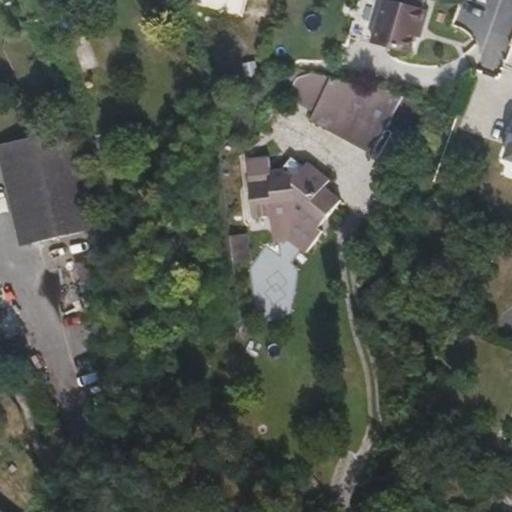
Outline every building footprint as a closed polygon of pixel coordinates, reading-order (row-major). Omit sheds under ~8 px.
[(418,26),(423,10),(387,0),(380,0),(367,41),(405,53),(411,36),(414,25),(418,26)] [(364,151),(389,91),(324,77),(305,117),(311,120),(364,151)] [(404,97),(389,124),(410,135),(424,108),(404,97)] [(286,173),(311,120),(305,117),(279,169),(286,173)] [(511,157),(511,119),(505,138),(507,138),(502,154),(511,157)] [(38,240),(93,228),(73,127),(17,141),(38,240)] [(321,186),(328,178),(305,161),(293,177),(286,173),(279,169),(264,171),(265,179),(245,181),(250,218),(272,215),(272,212),(284,211),(296,197),(306,205),(298,215),(315,228),(338,198),(321,186)]
